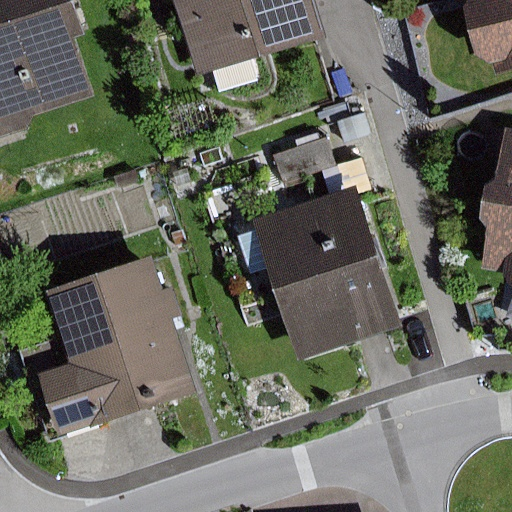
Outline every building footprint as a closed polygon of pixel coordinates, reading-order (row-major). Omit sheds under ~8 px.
[(0,0),(0,138),(24,130),(21,120),(86,99),(69,45),(82,41),(68,0),(0,0)] [(317,0),(178,0),(201,75),(328,38),(317,0)] [(475,57),(493,65),(496,75),(511,71),(511,0),(465,0),(463,7),(475,57)] [(511,131),(503,181),(494,185),(488,217),(496,230),(491,269),(508,271),(511,277),(511,131)] [(325,138),(273,155),(283,184),(335,166),(325,138)] [(352,190),(250,225),(297,362),(399,327),(352,190)] [(95,427),(199,391),(174,319),(182,316),(171,286),(164,288),(153,257),(49,293),(73,363),(95,427)] [(95,427),(73,363),(38,373),(57,438),(95,427)]
